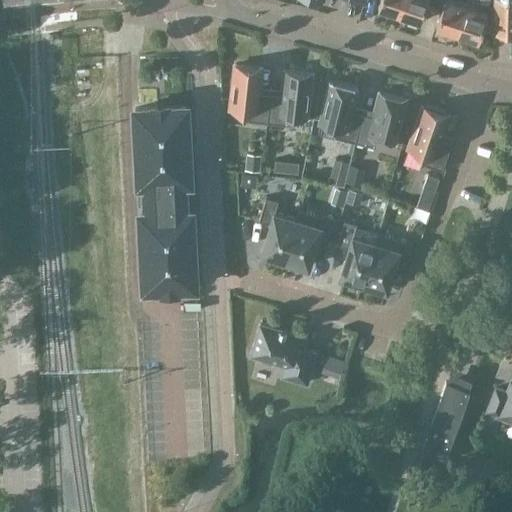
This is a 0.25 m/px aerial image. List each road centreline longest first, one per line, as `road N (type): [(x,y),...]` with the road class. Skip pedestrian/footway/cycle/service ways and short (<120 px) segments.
road 1 (residential): [(486,83),(225,9)]
road 2 (residential): [(401,335),(486,83)]
road 3 (residential): [(235,284),(401,335)]
